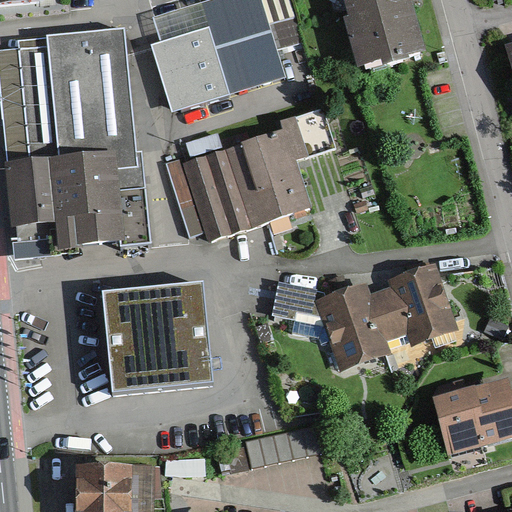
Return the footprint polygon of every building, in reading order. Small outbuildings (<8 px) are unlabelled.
[(145,0),(172,85),(282,51),(266,0),(145,0)] [(339,0),(358,71),(415,56),(400,0),(339,0)] [(130,37),(53,44),(63,167),(6,172),(11,235),(55,232),(57,254),(148,247),(130,37)] [(181,163),(210,239),(311,200),(282,124),(181,163)] [(276,236),(294,232),(290,215),(273,219),(276,236)] [(394,288),(411,349),(455,337),(438,275),(394,288)] [(320,296),(340,364),(383,351),(363,284),(320,296)] [(203,291),(104,302),(115,399),(213,388),(203,291)] [(511,384),(445,402),(455,441),(511,426),(511,384)] [(320,431),(251,439),(254,465),(277,462),(275,447),(289,445),(290,457),(323,454),(320,431)] [(80,511),(128,511),(128,477),(81,477),(80,511)]
